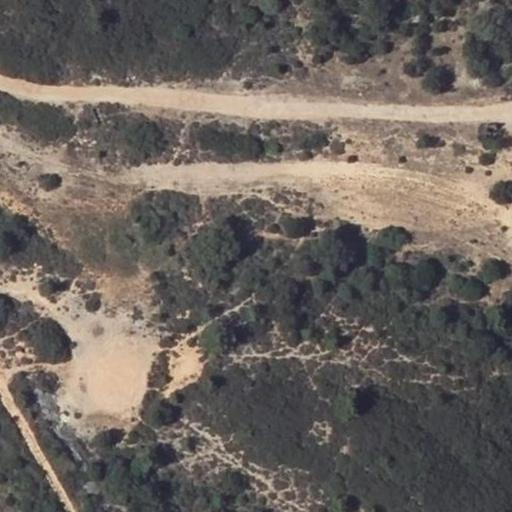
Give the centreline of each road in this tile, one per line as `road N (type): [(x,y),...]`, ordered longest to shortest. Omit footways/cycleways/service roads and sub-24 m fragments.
road 1 (track): [(511,105),(400,114),(0,84)]
road 2 (track): [(0,388),(72,511)]
